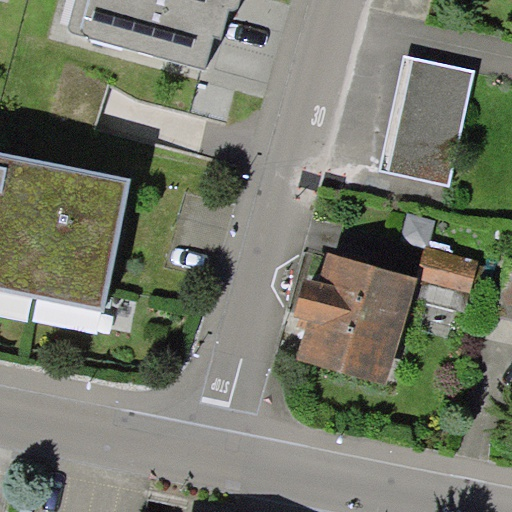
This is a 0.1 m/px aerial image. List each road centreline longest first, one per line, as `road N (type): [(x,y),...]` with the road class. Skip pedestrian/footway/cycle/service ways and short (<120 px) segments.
road 1 (residential): [(225,460),(344,0)]
road 2 (residential): [(225,460),(488,511)]
road 3 (residential): [(0,420),(225,460)]
